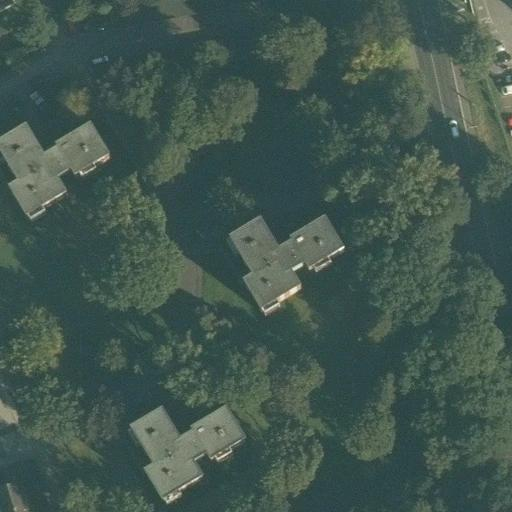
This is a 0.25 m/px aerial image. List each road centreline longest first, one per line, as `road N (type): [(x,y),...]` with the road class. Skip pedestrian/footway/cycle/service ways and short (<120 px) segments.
road 1 (residential): [(36,445),(148,382),(184,322),(187,241),(83,60),(55,64),(0,95)]
road 2 (secondary): [(420,0),(511,423)]
